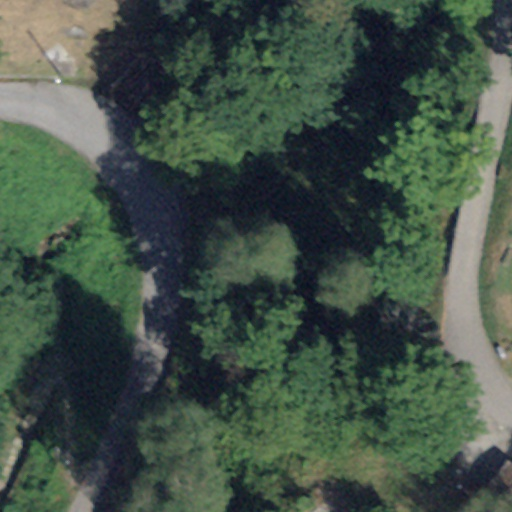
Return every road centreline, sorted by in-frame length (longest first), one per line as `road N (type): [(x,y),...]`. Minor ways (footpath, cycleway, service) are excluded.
road 1 (residential): [(0,104),(51,107),(96,128),(133,164),(152,218),(158,292),(149,366),(80,511)]
road 2 (residential): [(511,411),(480,357),(460,296),(493,102),(500,0)]
